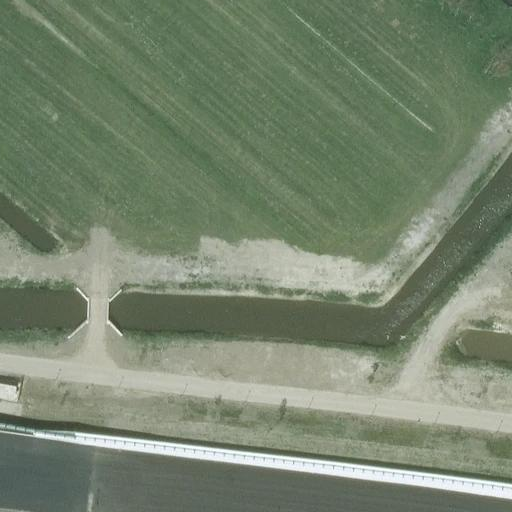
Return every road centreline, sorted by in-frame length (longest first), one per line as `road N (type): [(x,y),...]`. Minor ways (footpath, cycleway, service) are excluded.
road 1 (motorway): [(305,511),(171,476),(0,452)]
road 2 (motorway): [(294,511),(0,486)]
